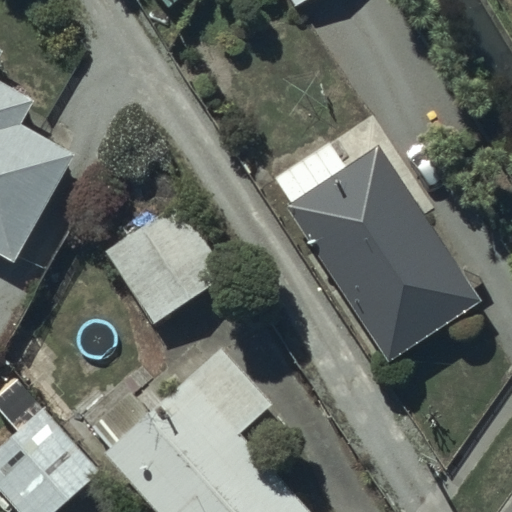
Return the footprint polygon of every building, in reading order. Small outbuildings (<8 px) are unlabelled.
[(151,0),(168,21),(194,0),(151,0)] [(334,0),(288,0),(302,21),(334,0)] [(0,82),(7,70),(0,66),(0,268),(20,280),(81,173),(28,142),(41,120),(0,96),(0,82)] [(491,315),(388,160),(298,219),(400,374),(491,315)] [(232,293),(182,220),(114,265),(164,339),(232,293)] [(276,423),(226,367),(110,471),(146,511),(298,511),(244,452),(276,423)] [(36,405),(16,380),(0,393),(0,412),(11,426),(36,405)] [(74,511),(104,485),(48,422),(0,464),(0,494),(15,511),(74,511)]
